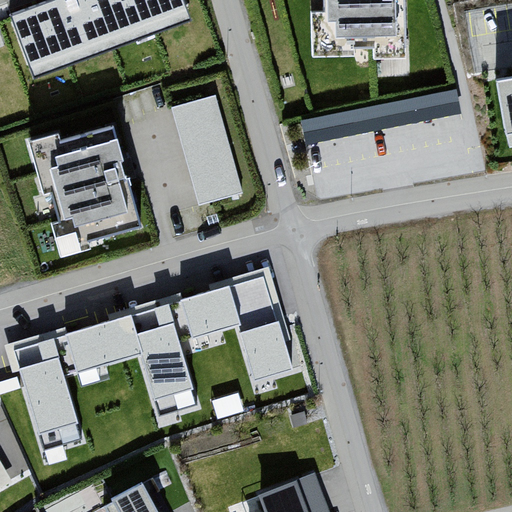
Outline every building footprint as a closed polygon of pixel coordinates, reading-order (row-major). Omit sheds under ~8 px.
[(181,0),(46,0),(9,13),(29,68),(186,14),(181,0)] [(319,0),(319,12),(306,12),(307,55),(347,54),(347,48),(366,48),(366,55),(397,55),(396,0),(319,0)] [(511,20),(510,4),(469,9),(474,47),(491,45),(493,61),(511,58),(511,46),(511,36),(511,35),(511,20)] [(511,74),(492,77),(502,139),(511,137),(511,74)] [(341,154),(462,137),(454,87),(300,109),(308,162),(342,157),(341,154)] [(209,91),(166,102),(193,203),(236,191),(209,91)] [(86,240),(141,225),(114,127),(60,141),(58,134),(29,142),(60,257),(88,249),(86,240)] [(174,297),(165,299),(176,336),(233,320),(251,379),(294,367),(285,337),(293,334),(271,258),(171,288),(174,297)] [(165,299),(62,328),(74,372),(139,353),(155,411),(194,400),(176,336),(165,299)] [(62,328),(8,343),(37,447),(78,436),(61,375),(74,372),(62,328)] [(214,395),(217,409),(242,405),(240,391),(214,395)] [(329,511),(315,469),(254,487),(260,508),(251,511),(329,511)] [(138,475),(107,491),(109,497),(100,502),(105,511),(170,511),(151,473),(140,479),(138,475)] [(96,479),(43,500),(47,511),(68,511),(104,498),(96,479)]
